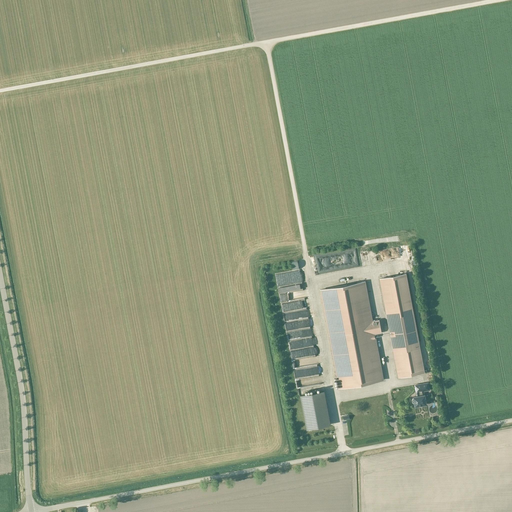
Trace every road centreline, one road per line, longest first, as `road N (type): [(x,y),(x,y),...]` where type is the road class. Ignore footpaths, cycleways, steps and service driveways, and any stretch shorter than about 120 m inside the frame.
road 1 (track): [(0,91),(501,0)]
road 2 (unclassified): [(31,511),(511,420)]
road 3 (unknown): [(264,43),(335,395)]
road 4 (unclassified): [(31,511),(20,381),(0,277)]
road 5 (unknown): [(346,272),(375,279),(392,376),(335,395)]
